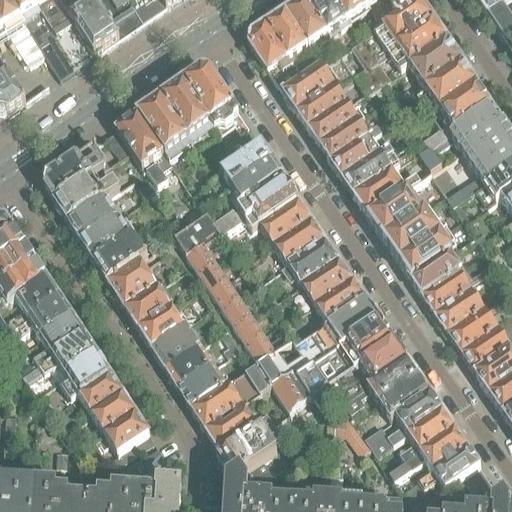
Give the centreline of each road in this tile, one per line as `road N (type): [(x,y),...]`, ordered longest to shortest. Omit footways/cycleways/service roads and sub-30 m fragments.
road 1 (residential): [(511,478),(209,31)]
road 2 (residential): [(193,511),(197,465),(170,417),(0,173)]
road 3 (residential): [(209,31),(0,172)]
road 4 (residential): [(511,99),(444,0)]
